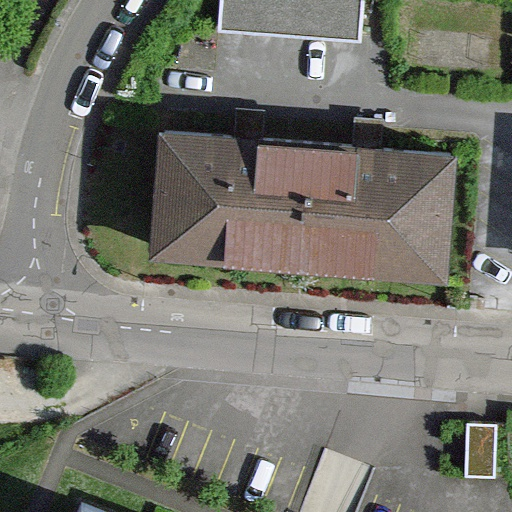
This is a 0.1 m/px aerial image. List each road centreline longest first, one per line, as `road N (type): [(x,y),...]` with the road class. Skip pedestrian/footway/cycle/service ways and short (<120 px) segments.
road 1 (tertiary): [(511,366),(33,313)]
road 2 (residential): [(33,313),(48,154),(66,81),(107,0)]
